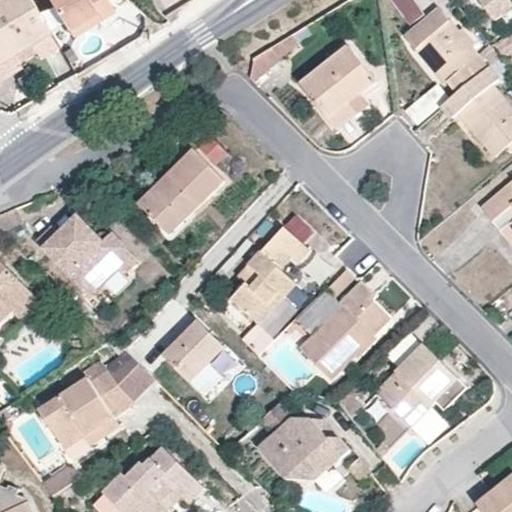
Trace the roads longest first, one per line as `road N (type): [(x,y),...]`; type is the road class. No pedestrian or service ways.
road 1 (residential): [(0,183),(53,170),(197,97),(242,99),(511,371)]
road 2 (residential): [(0,171),(253,0)]
road 3 (residential): [(511,423),(453,467),(416,511)]
